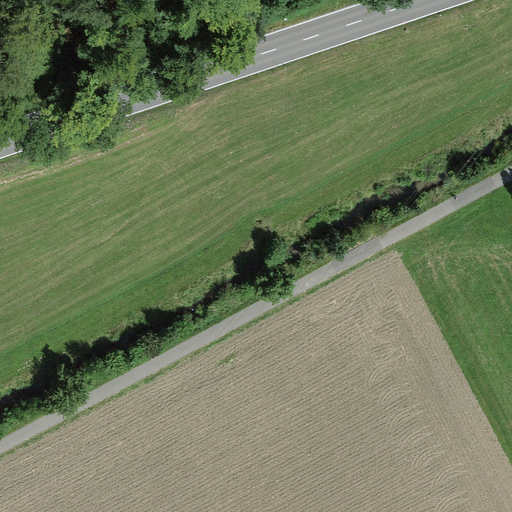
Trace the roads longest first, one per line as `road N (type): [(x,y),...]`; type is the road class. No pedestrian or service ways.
road 1 (track): [(511,170),(0,444)]
road 2 (secondary): [(423,0),(0,140)]
